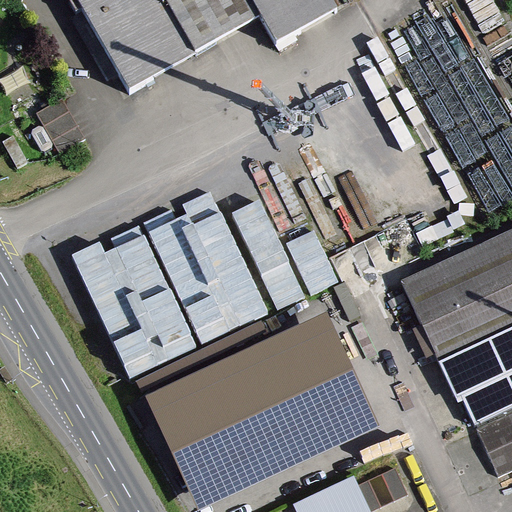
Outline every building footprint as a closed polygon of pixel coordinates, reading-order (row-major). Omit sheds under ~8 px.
[(337,19),(325,0),(72,0),(131,103),(260,30),(274,54),(337,19)] [(68,101),(42,114),(62,154),(88,141),(68,101)] [(511,240),(406,288),(448,380),(511,351),(511,240)] [(208,511),(378,432),(326,321),(146,406),(196,511),(208,511)] [(511,423),(481,440),(503,480),(511,475),(511,423)] [(401,475),(358,493),(365,511),(376,511),(410,498),(401,475)]
